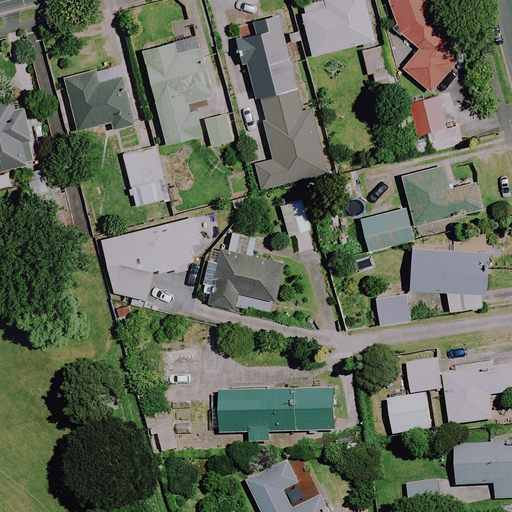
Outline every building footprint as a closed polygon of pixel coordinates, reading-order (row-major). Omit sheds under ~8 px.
[(325,0),(319,2),(320,6),(302,10),(313,56),(374,41),(364,0),(325,0)] [(375,0),(376,3),(384,0),(385,0),(394,26),(419,50),(404,67),(433,93),(453,71),(428,0),(375,0)] [(242,36),(235,37),(239,55),(246,53),(258,103),(298,92),(281,15),(240,24),(242,36)] [(215,98),(198,32),(143,46),(167,145),(203,137),(195,103),(215,98)] [(361,52),(371,84),(374,83),(378,96),(396,91),(382,45),(361,52)] [(98,84),(96,72),(66,79),(78,131),(112,123),(113,131),(134,126),(123,78),(98,84)] [(298,92),(258,103),(271,161),(255,165),(261,189),(325,175),(310,109),(303,111),(298,92)] [(450,94),(408,105),(416,137),(458,126),(450,94)] [(23,98),(0,103),(0,171),(29,165),(23,138),(32,136),(23,98)] [(234,142),(227,113),(205,119),(212,147),(234,142)] [(170,199),(157,149),(122,158),(135,208),(170,199)] [(449,190),(443,167),(403,177),(410,206),(361,219),(369,252),(419,239),(416,227),(484,210),(477,183),(449,190)] [(310,232),(304,200),(282,204),(288,237),(310,232)] [(153,275),(181,268),(180,263),(194,260),(190,244),(200,242),(194,218),(102,240),(115,294),(148,300),(153,275)] [(448,309),(483,311),(484,295),(490,296),(493,252),(413,248),(410,291),(449,293),(448,309)] [(286,265),(222,251),(219,262),(208,260),(203,285),(213,287),(209,304),(236,310),(239,294),(278,302),(286,265)] [(411,321),(407,296),(363,302),(367,328),(411,321)] [(199,389),(199,350),(163,350),(162,389),(199,389)] [(413,395),(429,392),(444,390),(442,375),(440,359),(408,364),(413,395)] [(511,365),(442,375),(444,390),(450,426),(495,420),(491,396),(511,393),(511,365)] [(336,432),(335,391),(221,392),(222,434),(252,434),(253,443),(272,442),(272,433),(336,432)] [(429,392),(413,395),(389,398),(394,436),(434,430),(429,392)] [(511,499),(511,442),(456,446),(458,487),(493,485),(494,501),(511,499)] [(329,511),(322,497),(310,502),(290,459),(247,480),(262,511),(329,511)] [(453,504),(451,480),(409,483),(410,507),(453,504)]
